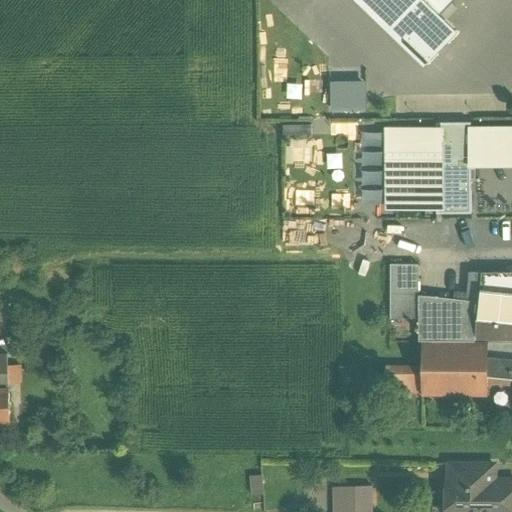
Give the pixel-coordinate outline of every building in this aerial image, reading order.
[(444,0),(356,0),(419,62),(452,29),(434,10),(444,0)] [(362,112),(361,81),(324,82),(325,113),(362,112)] [(511,125),(382,126),(383,219),(471,218),(471,175),(511,174),(511,125)] [(416,264),(388,264),(389,318),(414,317),(415,339),(511,339),(511,272),(468,272),(465,299),(417,294),(416,264)] [(480,351),(419,350),(418,398),(479,398),(480,351)] [(0,424),(10,424),(7,384),(0,383),(0,424)] [(483,463),(444,465),(445,485),(437,486),(438,511),(507,511),(507,483),(484,484),(483,463)] [(366,511),(366,489),(331,489),(330,511),(366,511)]
